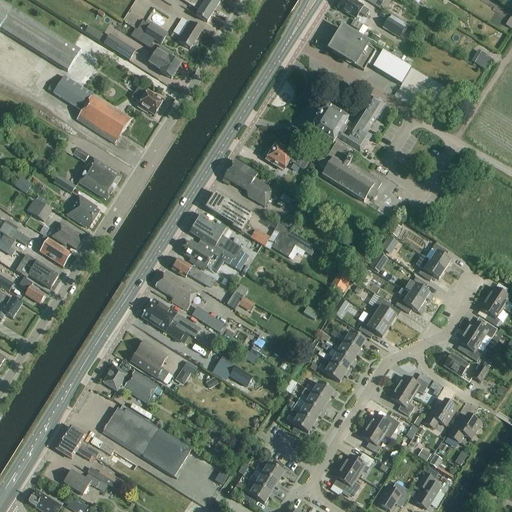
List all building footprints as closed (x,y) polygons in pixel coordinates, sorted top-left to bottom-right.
[(121,0),(124,12),(133,10),(131,0),(121,0)] [(214,12),(195,0),(184,0),(184,2),(192,8),(193,7),(199,11),(196,17),(207,23),(214,12)] [(195,0),(214,12),(221,0),(220,0),(195,0)] [(356,4),(349,0),(341,0),(339,3),(341,3),(337,9),(355,20),(359,14),(365,18),(369,12),(363,8),(363,7),(356,3),(356,4)] [(363,0),(379,10),(385,0),(363,0)] [(82,52),(13,9),(0,1),(0,30),(69,73),(82,52)] [(135,13),(133,21),(146,25),(149,17),(135,13)] [(503,32),(508,35),(511,27),(511,16),(505,26),(506,27),(503,32)] [(495,17),(488,27),(494,31),(501,21),(495,17)] [(400,39),(405,30),(388,19),(382,29),(400,39)] [(177,43),(189,51),(201,32),(189,24),(188,24),(180,38),(177,43)] [(139,32),(124,25),(120,35),(140,45),(142,41),(136,39),(139,32)] [(150,28),(145,36),(163,47),(168,38),(150,28)] [(339,28),(326,49),(363,72),(368,64),(373,67),(372,69),(379,73),(384,76),(396,83),(401,86),(403,84),(409,74),(411,70),(411,69),(406,66),(395,59),(389,56),(382,52),(380,55),(375,52),(369,49),(366,47),(367,45),(348,34),(341,29),(339,28)] [(373,36),(370,41),(377,45),(380,40),(373,36)] [(110,37),(104,46),(111,50),(111,51),(117,41),(110,37)] [(148,39),(144,46),(149,50),(153,42),(148,39)] [(180,66),(178,65),(170,60),(172,56),(160,48),(156,54),(156,53),(149,64),(160,72),(160,73),(171,80),(180,66)] [(466,71),(472,58),(458,53),(453,66),(466,71)] [(480,53),(473,64),(481,69),(488,58),(480,53)] [(51,85),(48,91),(54,94),(53,95),(82,113),(76,121),(114,145),(130,120),(64,78),(57,89),(51,85)] [(147,94),(138,88),(131,99),(140,104),(137,109),(143,112),(144,111),(154,117),(155,115),(156,116),(159,111),(158,111),(163,103),(147,93),(147,94)] [(367,135),(385,107),(371,98),(353,127),(347,123),(348,122),(323,107),(310,128),(313,129),(314,134),(315,134),(333,145),(334,143),(336,144),(325,162),(324,162),(323,162),(322,162),(321,162),(320,163),(320,164),(319,164),(319,165),(319,166),(320,167),(320,168),(321,169),(325,171),(322,177),(364,203),(367,197),(371,200),(372,201),(373,201),(374,201),(375,201),(376,200),(376,199),(377,199),(377,198),(377,197),(377,195),(376,195),(376,194),(382,184),(350,164),(353,160),(349,158),(353,151),(360,155),(371,138),(367,135)] [(54,155),(57,148),(47,144),(45,151),(54,155)] [(303,162),(293,156),(276,145),(266,161),(284,172),(290,161),(292,162),(291,163),(304,171),(310,162),(305,158),(303,162)] [(73,157),(85,164),(89,157),(77,149),(73,157)] [(81,180),(78,184),(104,200),(105,199),(107,200),(121,179),(118,177),(119,176),(94,160),(86,172),(81,180)] [(275,192),(255,181),(257,176),(235,162),(223,180),(224,180),(222,183),(228,187),(230,184),(246,194),(248,199),(265,209),(275,192)] [(487,173),(485,176),(491,180),(487,186),(502,195),(508,186),(493,176),(487,173)] [(76,188),(69,183),(60,177),(55,185),(71,195),(76,188)] [(345,196),(344,198),(311,178),(308,184),(351,210),(355,202),(345,196)] [(19,181),(15,187),(26,195),(31,188),(19,181)] [(478,187),(476,190),(497,204),(502,195),(487,186),(484,190),(478,187)] [(476,190),(473,194),(479,198),(476,203),(491,213),(497,204),(476,190)] [(215,194),(205,210),(214,215),(213,215),(228,225),(228,224),(233,227),(232,228),(241,234),(247,223),(251,216),(215,195),(215,194)] [(89,229),(99,213),(96,211),(97,209),(78,197),(66,216),(86,229),(87,227),(89,229)] [(34,202),(27,214),(44,224),(51,212),(39,205),(35,202),(34,202)] [(467,204),(464,208),(485,221),(491,213),(476,203),(473,208),(467,204)] [(464,208),(462,212),(468,215),(465,220),(480,230),(485,221),(464,208)] [(426,224),(430,218),(420,211),(417,210),(413,216),(426,224)] [(234,261),(243,266),(245,264),(248,258),(240,253),(241,250),(224,239),(228,231),(215,223),(214,224),(201,216),(190,234),(193,236),(200,241),(217,250),(234,261)] [(5,225),(7,223),(0,218),(0,231),(0,232),(4,235),(15,242),(15,241),(25,248),(30,241),(16,232),(5,225)] [(456,221),(453,225),(459,229),(474,239),(480,230),(465,220),(462,225),(456,221)] [(292,223),(288,229),(299,236),(303,229),(292,223)] [(76,251),(83,239),(60,224),(51,238),(65,247),(67,245),(76,251)] [(396,239),(402,229),(394,225),(389,234),(396,239)] [(453,225),(451,229),(457,233),(453,238),(468,248),(474,239),(459,229),(453,225)] [(27,238),(32,230),(26,226),(21,235),(27,238)] [(45,238),(50,230),(45,227),(40,235),(45,238)] [(316,250),(278,227),(274,233),(279,236),(271,249),(289,259),(295,248),(312,258),(316,250)] [(254,232),(250,239),(264,248),(268,241),(254,232)] [(15,242),(4,235),(0,241),(0,242),(10,249),(15,242)] [(389,238),(381,250),(390,256),(397,244),(389,238)] [(63,269),(71,255),(48,240),(39,254),(63,269)] [(240,273),(243,266),(234,261),(217,250),(200,241),(197,247),(194,244),(193,243),(191,243),(190,242),(190,243),(183,245),(184,252),(182,252),(182,255),(182,256),(183,256),(184,258),(185,258),(190,260),(189,263),(204,273),(207,268),(217,274),(224,263),(240,273)] [(431,250),(425,259),(430,262),(444,272),(450,262),(445,259),(448,254),(435,245),(431,250)] [(36,263),(26,256),(16,272),(26,279),(28,276),(50,291),(59,277),(36,263)] [(423,258),(417,267),(421,270),(418,275),(430,282),(433,277),(438,281),(444,272),(430,262),(425,259),(423,258)] [(207,279),(178,261),(175,265),(174,265),(172,268),(173,269),(172,271),(185,279),(187,276),(203,286),(207,279)] [(374,261),(370,268),(377,273),(381,266),(374,261)] [(348,281),(353,273),(343,267),(338,275),(348,281)] [(170,303),(185,312),(197,294),(164,273),(155,288),(172,299),(170,303)] [(366,289),(372,280),(364,274),(358,284),(366,289)] [(0,276),(0,286),(9,293),(14,286),(0,276)] [(408,282),(402,291),(409,295),(423,304),(426,300),(429,302),(433,297),(424,292),(427,287),(415,279),(412,284),(408,282)] [(39,305),(45,297),(32,288),(33,286),(25,280),(20,287),(28,292),(25,296),(39,305)] [(239,286),(235,293),(243,298),(243,299),(248,291),(239,286)] [(487,300),(502,309),(508,313),(511,306),(511,293),(507,291),(504,296),(496,290),(495,290),(494,289),(487,300)] [(398,301),(395,306),(408,315),(412,310),(421,316),(424,311),(420,309),(423,304),(409,295),(402,291),(399,295),(401,297),(405,299),(402,304),(398,301)] [(11,301),(6,297),(1,294),(0,294),(0,320),(1,321),(5,316),(13,320),(21,307),(12,301),(11,301)] [(243,298),(238,306),(247,312),(252,304),(243,299),(243,298)] [(170,323),(176,315),(175,314),(173,313),(166,309),(155,301),(152,299),(151,300),(146,308),(170,323)] [(343,299),(339,305),(342,308),(344,309),(349,302),(347,301),(343,299)] [(373,318),(388,328),(395,317),(388,312),(391,307),(379,299),(375,304),(380,308),(373,318)] [(495,320),(502,309),(487,300),(480,311),(488,316),(485,321),(496,328),(499,323),(495,320)] [(179,342),(181,338),(184,334),(169,325),(170,323),(146,308),(141,317),(165,332),(179,342)] [(197,310),(193,317),(206,326),(211,318),(197,310)] [(370,339),(374,334),(381,339),(388,328),(373,318),(368,315),(358,331),(370,339)] [(181,318),(178,316),(172,325),(194,339),(197,340),(202,332),(181,318)] [(465,334),(480,343),(486,347),(491,341),(497,331),(485,324),(482,329),(476,325),(475,325),(472,323),(465,334)] [(228,331),(224,337),(230,341),(234,335),(228,331)] [(343,344),(359,353),(362,347),(365,349),(368,345),(350,333),(346,339),(333,332),(331,336),(343,344)] [(476,350),(480,343),(465,334),(458,345),(469,351),(466,356),(476,363),(482,354),(476,350)] [(131,363),(163,383),(169,374),(160,369),(168,358),(143,342),(136,354),(131,363)] [(327,342),(324,346),(330,350),(333,346),(327,342)] [(362,355),(359,353),(343,344),(340,350),(333,346),(330,350),(337,354),(352,363),(356,357),(359,359),(362,355)] [(352,363),(337,354),(333,360),(320,352),(318,356),(331,364),(346,373),(350,367),(353,369),(355,365),(352,363)] [(248,353),(244,360),(254,366),(258,360),(248,353)] [(460,378),(468,366),(451,355),(443,367),(460,378)] [(192,377),(197,370),(187,363),(182,371),(192,377)] [(349,375),(346,373),(331,364),(327,370),(320,366),(318,370),(339,384),(343,378),(346,380),(349,375)] [(317,368),(312,365),(308,370),(314,374),(317,368)] [(480,384),(488,372),(480,367),(472,378),(480,384)] [(130,379),(113,368),(103,384),(117,393),(121,387),(124,389),(123,390),(146,405),(158,387),(135,372),(130,379)] [(234,368),(228,378),(246,389),(252,379),(234,368)] [(281,383),(286,377),(280,372),(277,375),(279,377),(278,379),(281,383)] [(421,375),(418,380),(427,385),(430,381),(421,375)] [(397,389),(412,398),(416,392),(422,396),(428,386),(427,385),(418,380),(418,379),(414,385),(404,378),(397,389)] [(214,379),(206,384),(210,390),(218,385),(214,379)] [(312,394),(327,404),(331,398),(334,400),(337,395),(318,384),(314,390),(308,386),(305,390),(312,394)] [(438,396),(441,391),(436,388),(433,393),(438,396)] [(408,405),(412,398),(397,389),(390,400),(401,407),(398,412),(408,418),(414,409),(408,405)] [(327,404),(312,394),(308,400),(301,396),(297,393),(294,398),(305,405),(324,416),(330,406),(327,404)] [(446,428),(457,410),(444,402),(436,415),(432,412),(424,425),(433,431),(438,423),(446,428)] [(321,420),(324,416),(305,405),(302,410),(295,406),(292,411),(299,415),(314,424),(318,418),(321,420)] [(161,431),(122,407),(119,412),(117,410),(102,434),(143,460),(177,481),(180,476),(177,475),(192,451),(161,431)] [(317,426),(314,424),(299,415),(295,421),(289,417),(286,421),(295,427),(301,431),(308,435),(312,428),(315,430),(317,426)] [(368,428),(383,437),(387,431),(393,435),(399,425),(389,418),(386,423),(375,416),(368,428)] [(471,440),(480,425),(467,416),(461,426),(457,423),(448,438),(458,444),(463,436),(471,440)] [(418,428),(422,421),(418,418),(414,425),(418,428)] [(295,427),(292,432),(298,436),(301,431),(295,427)] [(412,427),(409,432),(414,436),(417,431),(412,427)] [(63,439),(92,458),(96,460),(99,455),(85,447),(83,449),(81,447),(86,438),(70,428),(63,439)] [(376,448),(383,437),(368,428),(361,439),(369,444),(366,449),(377,455),(380,450),(376,448)] [(89,462),(92,458),(63,439),(56,451),(72,461),(78,451),(81,453),(80,456),(89,462)] [(94,440),(90,446),(111,458),(114,453),(115,452),(94,440)] [(220,451),(225,444),(221,441),(216,448),(220,451)] [(407,451),(401,458),(416,471),(422,464),(407,451)] [(426,463),(431,456),(422,451),(417,458),(426,463)] [(463,463),(467,457),(461,454),(458,459),(463,463)] [(342,468),(358,478),(364,467),(368,469),(373,462),(362,455),(358,462),(349,457),(342,468)] [(394,468),(398,461),(391,457),(387,464),(394,468)] [(436,470),(441,461),(435,457),(429,465),(436,470)] [(262,475),(277,485),(281,479),(284,481),(286,476),(280,473),(284,467),(277,463),(274,469),(268,465),(264,471),(258,467),(255,471),(262,475)] [(358,478),(342,468),(335,479),(337,480),(346,486),(343,491),(350,495),(354,497),(357,492),(360,488),(354,484),(358,478)] [(85,480),(71,472),(63,484),(82,497),(90,486),(102,493),(106,486),(88,475),(85,480)] [(99,475),(96,479),(114,490),(119,483),(101,472),(99,475)] [(280,487),(277,485),(262,475),(258,481),(251,477),(249,481),(255,486),(270,495),(274,489),(277,491),(280,487)] [(422,491),(414,504),(426,511),(440,490),(432,485),(434,481),(425,475),(417,488),(422,491)] [(410,494),(395,484),(391,491),(389,489),(378,506),(387,511),(390,511),(396,502),(403,506),(410,494)] [(274,497),(270,495),(255,486),(251,491),(245,487),(242,492),(249,496),(264,505),(268,499),(271,501),(274,497)] [(47,499),(36,492),(29,503),(29,502),(28,503),(28,504),(28,505),(29,505),(29,506),(30,506),(39,511),(58,511),(62,506),(49,497),(47,499)] [(239,495),(238,498),(247,504),(249,502),(251,499),(241,492),(239,495)] [(83,511),(84,511),(87,508),(71,499),(66,507),(74,511),(76,511),(78,509),(83,511)]
